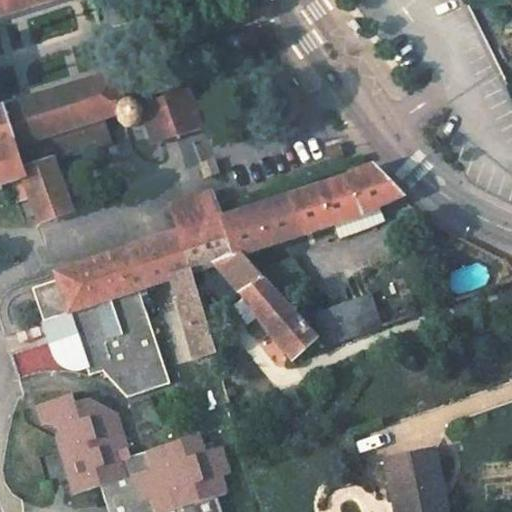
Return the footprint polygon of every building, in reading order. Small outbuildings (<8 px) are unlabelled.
[(0,0),(0,185),(11,182),(17,202),(29,198),(38,224),(72,212),(53,161),(105,143),(97,120),(116,114),(118,118),(121,122),(125,124),(131,125),(137,122),(141,117),(144,116),(153,144),(202,128),(188,88),(141,107),(138,103),(134,100),(132,100),(125,101),(114,72),(0,109),(0,14),(45,0),(0,0)] [(240,255),(322,228),(336,223),(340,235),(340,237),(364,228),(386,218),(380,206),(401,196),(372,165),(348,174),(348,175),(234,213),(227,216),(240,255)] [(212,194),(171,207),(180,232),(220,218),(212,194)] [(422,213),(412,228),(432,242),(442,228),(422,213)] [(180,232),(177,233),(190,273),(214,264),(240,255),(227,216),(220,218),(180,232)] [(326,240),(340,235),(336,223),(322,228),(326,240)] [(83,265),(55,274),(57,280),(68,313),(140,290),(170,279),(193,359),(215,354),(190,273),(177,233),(83,265)] [(240,255),(214,264),(239,292),(262,279),(240,255)] [(291,259),(264,273),(285,297),(307,283),(291,259)] [(483,262),(456,271),(463,291),(490,282),(483,262)] [(262,279),(239,292),(267,333),(292,361),(317,339),(262,279)] [(68,313),(57,280),(31,289),(42,322),(53,355),(79,347),(75,333),(55,340),(48,320),(68,313)] [(140,290),(68,313),(75,333),(79,347),(83,341),(115,357),(157,344),(140,290)] [(370,296),(314,315),(324,347),(381,328),(370,296)] [(54,435),(116,416),(106,412),(104,416),(96,418),(93,406),(85,401),(72,404),(69,397),(51,402),(58,425),(54,435)] [(35,407),(42,431),(54,435),(58,425),(51,402),(35,407)] [(138,456),(129,458),(116,416),(54,435),(59,452),(68,449),(77,475),(67,478),(73,496),(100,487),(105,504),(114,501),(117,511),(170,511),(218,497),(225,495),(220,478),(228,475),(220,448),(202,454),(196,437),(145,453),(147,462),(140,464),(138,456)] [(68,449),(59,452),(67,478),(77,475),(68,449)] [(445,511),(434,450),(385,460),(392,498),(402,496),(404,511),(445,511)] [(145,453),(138,456),(140,464),(147,462),(145,453)] [(404,511),(402,496),(392,498),(394,511),(404,511)] [(222,511),(218,497),(170,511),(222,511)] [(117,511),(114,501),(105,504),(107,511),(117,511)]
